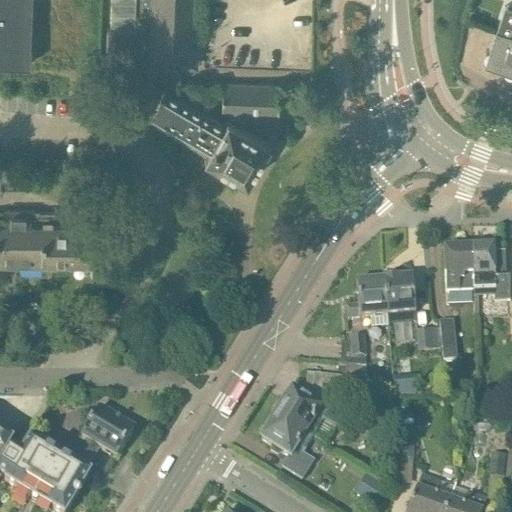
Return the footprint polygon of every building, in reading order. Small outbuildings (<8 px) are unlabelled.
[(0,0),(0,63),(1,64),(30,64),(31,0),(0,0)] [(106,29),(105,62),(136,63),(136,62),(146,62),(145,67),(176,68),(176,70),(180,70),(180,66),(195,67),(196,54),(196,38),(190,38),(191,0),(138,0),(138,15),(136,15),(136,0),(111,0),(111,24),(136,25),(136,23),(138,23),(138,30),(106,29)] [(511,32),(511,36),(495,30),(483,64),(503,71),(504,74),(506,75),(508,76),(511,76),(511,75),(511,32)] [(186,80),(187,70),(138,68),(138,77),(186,80)] [(246,182),(269,144),(241,127),(250,112),(278,113),(279,84),(222,82),(221,111),(234,112),(229,120),(227,119),(224,123),(162,87),(160,91),(149,84),(141,98),(152,105),(146,116),(207,152),(204,157),(246,182)] [(122,84),(112,100),(112,102),(121,107),(131,90),(122,84)] [(5,182),(5,189),(30,189),(30,176),(6,176),(5,175),(5,182)] [(0,265),(42,266),(42,261),(90,261),(90,220),(64,220),(64,224),(54,224),(54,213),(38,212),(38,211),(34,211),(34,212),(29,213),(29,209),(4,209),(4,212),(2,212),(1,211),(0,211),(0,265)] [(472,250),(445,251),(446,294),(474,294),(472,250)] [(505,283),(504,256),(492,256),(492,250),(472,250),(474,294),(495,293),(495,304),(510,303),(510,282),(505,283)] [(398,279),(384,281),(384,282),(387,318),(388,327),(416,324),(412,280),(398,282),(398,279)] [(357,306),(346,307),(348,321),(358,320),(371,319),(387,318),(384,282),(355,285),(357,306)] [(453,321),(440,322),(444,363),(457,362),(453,321)] [(430,331),(415,333),(417,353),(432,352),(441,351),(443,363),(444,363),(440,322),(438,323),(439,329),(430,331)] [(342,344),(339,366),(366,367),(366,358),(364,337),(352,338),(351,345),(342,344)] [(323,422),(335,429),(347,408),(355,409),(358,379),(314,375),(312,400),(307,397),(304,400),(292,392),(286,401),(285,402),(283,401),(281,400),(281,401),(272,414),(276,417),(312,439),(323,422)] [(85,441),(79,451),(94,460),(100,449),(116,459),(134,430),(99,409),(81,438),(85,441)] [(302,456),(312,439),(276,417),(272,414),(264,428),(268,430),(261,441),(274,449),(272,452),(278,456),(280,453),(289,459),(282,470),(302,482),(313,463),(302,456)] [(412,432),(399,433),(400,462),(414,461),(412,432)] [(0,481),(51,511),(67,511),(89,476),(29,440),(21,454),(0,441),(0,481)] [(491,455),(490,477),(503,478),(504,455),(491,455)] [(365,477),(353,497),(374,510),(386,491),(365,477)] [(445,511),(449,503),(454,489),(421,477),(407,511),(445,511)] [(449,503),(445,511),(482,511),(487,501),(454,489),(449,503)]
